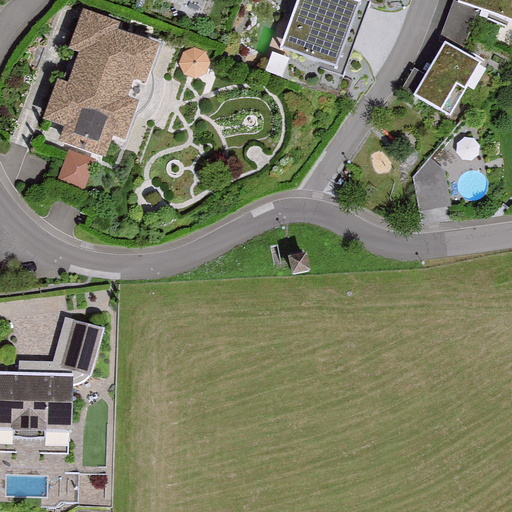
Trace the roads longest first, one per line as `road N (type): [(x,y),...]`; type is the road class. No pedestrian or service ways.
road 1 (residential): [(310,210),(259,220),(189,260),(148,265),(90,261),(42,241),(0,200)]
road 2 (residential): [(310,210),(315,185),(398,69),(429,0)]
road 3 (residential): [(511,233),(400,244),(310,210)]
